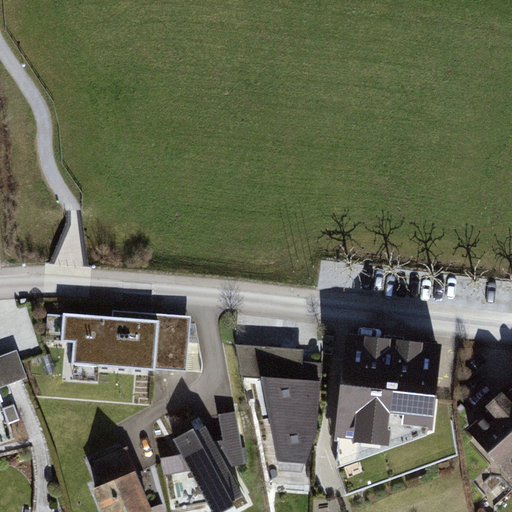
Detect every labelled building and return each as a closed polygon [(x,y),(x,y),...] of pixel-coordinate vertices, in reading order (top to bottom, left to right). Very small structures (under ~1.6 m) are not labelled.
[(190,316),(113,311),(112,317),(63,313),(63,316),(49,315),(47,339),(72,341),(70,364),(74,364),(73,379),(99,381),(100,365),(186,371),(190,316)] [(443,348),(347,339),(337,444),(338,444),(354,446),(354,450),(390,454),(391,437),(388,437),(390,420),(404,422),(403,430),(428,433),(434,433),(443,348)] [(318,445),(323,389),(303,387),(306,359),(238,355),(243,386),(265,388),(281,468),(308,468),(318,445)] [(511,394),(470,430),(509,471),(501,478),(511,490),(511,394)] [(354,446),(338,444),(336,473),(428,441),(428,433),(403,430),(404,422),(390,420),(388,437),(391,437),(390,454),(354,450),(354,446)] [(214,511),(226,511),(252,497),(208,422),(174,442),(214,511)] [(131,451),(98,465),(107,486),(96,491),(104,511),(149,511),(155,510),(131,451)]
